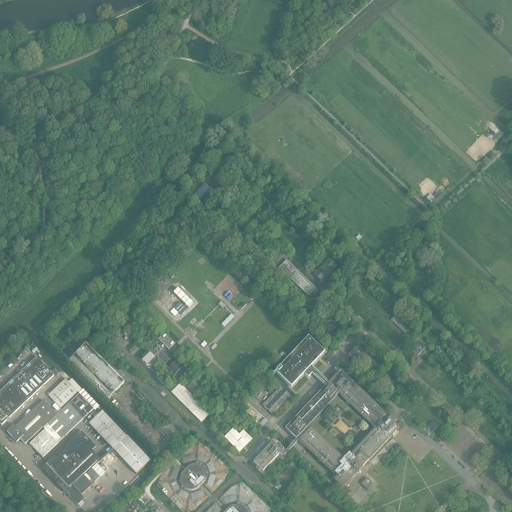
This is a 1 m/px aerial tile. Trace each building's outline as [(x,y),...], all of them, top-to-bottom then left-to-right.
[(197,203),(210,189),(204,184),(192,197),(197,203)] [(177,218),(174,216),(168,221),(170,224),(177,218)] [(283,219),(272,230),(293,251),(304,240),(283,219)] [(153,241),(150,238),(144,243),(147,246),(153,241)] [(304,256),(300,260),(311,271),(315,266),(304,256)] [(337,266),(329,258),(314,274),(322,281),(337,266)] [(128,262),(126,260),(119,266),(121,268),(128,262)] [(279,268),(306,294),(308,296),(313,291),(315,288),(287,260),(279,268)] [(120,275),(124,272),(119,267),(115,270),(120,275)] [(178,289),(173,293),(188,308),(193,303),(178,289)] [(180,302),(174,308),(181,315),(187,309),(180,302)] [(74,311),(77,315),(78,316),(85,309),(81,305),(74,311)] [(402,309),(402,310),(408,316),(412,312),(405,306),(403,309),(402,309)] [(394,317),(390,321),(406,336),(408,334),(412,330),(397,315),(395,317),(394,317)] [(75,317),(73,319),(66,327),(74,334),(83,325),(75,317)] [(327,330),(326,332),(330,336),(331,334),(332,335),(338,329),(337,328),(339,327),(335,323),(333,324),(332,323),(326,329),(327,330)] [(96,328),(87,337),(93,342),(94,341),(96,343),(104,336),(96,328)] [(140,359),(138,360),(148,369),(159,358),(165,363),(179,349),(174,344),(175,344),(174,344),(174,343),(170,339),(168,339),(168,338),(166,335),(164,333),(152,346),(146,353),(140,359)] [(319,380),(325,386),(328,388),(330,385),(328,383),(329,382),(322,376),(316,370),(312,366),(325,352),(309,337),(275,372),(292,387),(304,373),(308,377),(312,373),(319,380)] [(416,348),(412,352),(417,357),(424,349),(428,345),(419,337),(415,341),(412,344),(416,348)] [(133,342),(130,345),(127,348),(128,349),(132,353),(138,347),(134,343),(133,342)] [(86,344),(69,360),(68,361),(107,400),(124,382),(86,344)] [(357,346),(349,354),(372,375),(379,367),(364,352),(366,350),(359,344),(357,346)] [(140,359),(146,353),(142,348),(136,354),(140,359)] [(28,401),(44,385),(54,376),(37,357),(29,365),(28,363),(28,364),(27,365),(26,366),(25,366),(26,367),(12,381),(11,380),(10,380),(11,380),(9,381),(28,401)] [(134,370),(123,358),(117,363),(122,368),(120,370),(131,381),(136,377),(132,372),(134,370)] [(176,360),(168,368),(179,379),(187,371),(176,360)] [(328,383),(330,385),(328,388),(325,386),(285,428),(297,439),(299,437),(301,438),(299,440),(304,445),(334,473),(334,474),(335,473),(337,475),(333,479),(340,486),(338,488),(346,496),(350,492),(345,487),(344,486),(354,475),(354,474),(356,471),(357,472),(363,466),(368,460),(387,440),(391,436),(398,428),(396,426),(397,424),(390,417),(390,418),(388,416),(346,376),(347,376),(340,370),(338,372),(335,375),(329,382),(328,383)] [(196,379),(188,387),(194,393),(202,386),(196,379)] [(65,380),(51,394),(48,396),(61,409),(78,393),(65,380)] [(0,406),(10,417),(14,414),(28,401),(9,381),(8,383),(8,382),(9,384),(0,392),(0,406)] [(180,383),(172,392),(202,421),(210,413),(180,383)] [(263,405),(272,414),(290,395),(280,387),(263,405)] [(83,420),(94,410),(79,395),(68,405),(83,420)] [(6,432),(17,443),(20,439),(25,445),(57,415),(43,401),(15,427),(14,425),(6,432)] [(58,415),(72,430),(83,420),(68,405),(58,415)] [(0,424),(1,426),(6,421),(10,417),(0,406),(0,424)] [(219,417),(223,420),(228,414),(225,411),(219,417)] [(89,424),(112,449),(113,450),(126,437),(102,412),(89,424)] [(72,430),(58,415),(51,422),(65,437),(72,430)] [(400,421),(397,424),(396,426),(398,428),(400,430),(404,425),(400,421)] [(45,430),(58,443),(65,437),(51,422),(44,428),(45,430)] [(233,429),(224,437),(239,452),(252,439),(243,431),(239,435),(234,430),(233,429)] [(30,444),(36,451),(43,458),(58,444),(58,443),(45,430),(30,444)] [(64,493),(68,489),(100,459),(92,451),(96,447),(82,431),(56,456),(47,464),(42,469),(64,493)] [(113,450),(136,475),(150,461),(127,437),(126,437),(113,450)] [(297,439),(284,453),(282,451),(283,450),(278,444),(276,446),(272,442),(253,462),(263,471),(279,454),(282,456),(283,457),(284,456),(285,456),(299,440),(301,438),(299,437),(297,439)] [(295,460),(286,469),(288,471),(297,463),(295,460)] [(180,476),(180,478),(180,480),(180,482),(181,484),(182,485),(183,487),(185,488),(187,489),(188,490),(190,490),(192,490),(194,490),(196,489),(197,488),(199,487),(203,483),(204,481),(205,480),(205,478),(206,476),(206,474),(205,472),(205,470),(204,469),(203,467),(201,466),(199,465),(198,464),(196,464),(194,464),(192,464),(190,465),(188,466),(187,467),(183,471),(182,473),(181,474),(180,476)] [(91,469),(88,472),(95,480),(98,476),(91,469)] [(84,476),(69,490),(66,493),(78,505),(80,507),(82,505),(80,503),(84,499),(82,496),(93,485),(89,481),(84,476)] [(367,489),(372,484),(366,478),(361,483),(367,489)] [(133,511),(136,510),(137,508),(135,507),(133,505),(132,503),(130,504),(127,507),(124,509),(123,510),(121,511),(118,511),(117,511),(133,511)]
